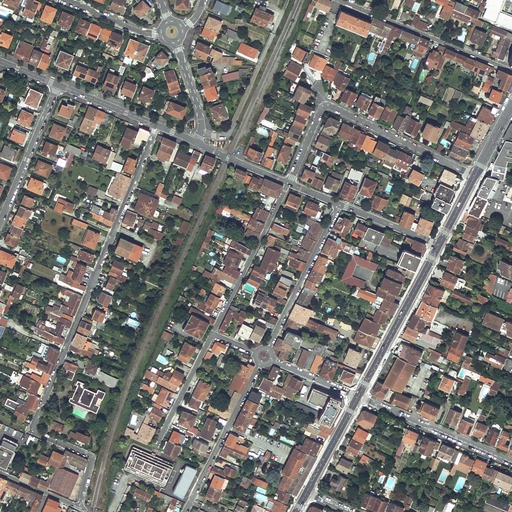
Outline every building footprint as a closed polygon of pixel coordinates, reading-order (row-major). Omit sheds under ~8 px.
[(22,13),(32,17),(37,4),(32,2),(33,1),(30,0),(26,0),(26,2),(27,2),(22,13)] [(112,0),(110,6),(122,11),(126,0),(125,0),(112,0)] [(133,9),(140,16),(149,8),(142,0),(133,9)] [(223,12),(227,4),(218,0),(216,0),(213,8),(223,12)] [(308,5),(302,19),(306,21),(313,5),(327,11),(331,1),(328,0),(311,0),(309,4),(308,4),(308,5)] [(503,0),(485,0),(483,6),(487,8),(483,17),(494,22),(499,11),(503,0)] [(454,5),(453,9),(463,13),(467,5),(456,1),(454,5)] [(446,2),(440,16),(448,20),(450,15),(453,9),(454,5),(446,2)] [(253,15),(251,20),(266,27),(267,23),(270,24),(274,16),(265,12),(266,8),(258,4),(257,7),(254,5),(253,7),(256,8),(254,12),(253,12),(252,14),(253,15)] [(46,5),(41,18),(50,22),(56,9),(46,5)] [(467,5),(463,13),(475,18),(477,19),(480,11),(467,5)] [(453,9),(450,15),(468,23),(469,19),(474,21),(475,18),(463,13),(453,9)] [(340,10),(334,23),(338,24),(343,12),(340,10)] [(63,25),(61,29),(67,32),(73,16),(63,12),(58,23),(63,25)] [(343,12),(338,24),(366,35),(368,30),(371,22),(343,12)] [(511,16),(500,12),(496,23),(511,29),(511,16)] [(417,13),(412,24),(416,25),(418,21),(420,15),(417,13)] [(20,17),(17,16),(14,21),(23,25),(24,21),(19,19),(20,17)] [(206,25),(217,30),(221,21),(209,16),(205,25),(206,25)] [(371,22),(368,30),(385,37),(387,38),(392,26),(372,18),(371,22)] [(474,21),(466,39),(481,44),(485,33),(474,28),(475,24),(480,26),(483,21),(477,19),(475,18),(474,21)] [(80,19),(76,30),(86,34),(91,23),(80,19)] [(416,25),(415,27),(423,31),(426,24),(418,21),(416,25)] [(101,27),(91,23),(86,34),(96,39),(97,37),(101,27)] [(203,29),(200,34),(211,39),(214,34),(217,35),(219,31),(217,30),(206,25),(204,29),(203,29)] [(492,25),(488,34),(491,35),(492,33),(495,34),(500,36),(502,37),(501,38),(500,38),(495,51),(493,50),(491,56),(496,59),(508,32),(492,25)] [(41,32),(25,26),(24,29),(39,36),(41,32)] [(385,41),(382,50),(383,51),(383,50),(385,50),(390,44),(393,36),(392,36),(393,34),(399,37),(401,30),(392,26),(387,38),(385,41)] [(101,27),(97,37),(108,41),(112,31),(101,27)] [(228,28),(225,34),(229,36),(233,38),(241,42),(243,37),(239,35),(240,33),(228,28)] [(52,29),(50,35),(57,38),(59,32),(52,29)] [(401,30),(399,37),(416,44),(419,37),(401,30)] [(122,36),(112,31),(108,41),(107,43),(117,47),(122,36)] [(2,32),(0,35),(0,43),(8,47),(12,36),(2,32)] [(511,33),(508,32),(496,59),(502,61),(511,39),(511,33)] [(416,44),(414,48),(416,49),(419,51),(418,53),(423,55),(430,42),(419,37),(416,44)] [(130,39),(124,54),(133,58),(139,42),(130,39)] [(197,41),(192,52),(204,57),(209,46),(197,41)] [(28,62),(34,49),(18,42),(14,51),(13,54),(12,55),(21,58),(28,62)] [(148,46),(139,42),(133,58),(142,61),(148,46)] [(257,49),(241,42),(237,51),(253,58),(257,49)] [(429,52),(425,62),(434,66),(433,68),(435,69),(441,55),(444,47),(439,45),(436,50),(435,54),(432,53),(429,52)] [(73,62),(77,64),(83,49),(78,47),(75,55),(76,55),(73,62)] [(296,47),(292,56),(304,62),(309,53),(296,47)] [(212,61),(241,64),(241,60),(234,59),(234,58),(220,57),(222,52),(212,48),(209,54),(214,56),(212,61)] [(410,48),(406,58),(409,60),(412,53),(414,49),(410,48)] [(445,48),(443,55),(463,63),(462,65),(486,75),(489,68),(490,66),(445,48)] [(37,65),(43,53),(34,49),(28,62),(32,63),(37,65)] [(73,56),(60,51),(54,64),(62,67),(62,68),(67,70),(73,56)] [(168,58),(161,51),(155,58),(152,62),(154,64),(155,64),(157,64),(158,63),(160,65),(161,64),(162,65),(168,58)] [(43,53),(37,65),(41,67),(44,69),(50,56),(43,53)] [(103,53),(101,57),(106,59),(110,60),(115,62),(117,58),(103,53)] [(314,55),(309,65),(322,71),(327,59),(326,58),(325,60),(314,55)] [(326,65),(321,75),(332,81),(341,62),(337,60),(333,69),(326,65)] [(289,64),(284,74),(294,80),(301,67),(292,62),(291,64),(294,65),(294,66),(289,64)] [(84,79),(88,70),(77,65),(73,74),(84,79)] [(198,68),(204,86),(213,83),(216,82),(213,74),(215,73),(214,70),(212,71),(210,65),(205,67),(205,65),(198,68)] [(96,72),(88,69),(88,70),(84,79),(95,83),(101,67),(98,66),(96,72)] [(238,70),(222,74),(224,80),(245,75),(248,68),(239,67),(238,70)] [(172,69),(164,72),(168,82),(176,79),(172,69)] [(498,69),(496,76),(501,78),(497,87),(506,90),(511,75),(498,69)] [(119,77),(109,73),(104,86),(114,90),(119,77)] [(338,73),(333,83),(337,84),(336,87),(343,90),(349,78),(338,73)] [(176,79),(168,82),(167,82),(170,90),(169,90),(170,93),(180,90),(176,79)] [(131,96),(136,85),(126,81),(121,92),(131,96)] [(204,86),(203,86),(207,99),(217,95),(213,83),(204,86)] [(299,85),(293,97),(304,102),(307,104),(308,101),(305,100),(309,90),(299,85)] [(144,86),(138,99),(145,102),(145,101),(149,103),(154,91),(144,86)] [(498,101),(501,90),(490,87),(487,98),(498,101)] [(345,88),(340,99),(350,104),(355,93),(345,88)] [(23,98),(19,96),(17,103),(24,106),(27,107),(28,104),(36,108),(42,93),(31,89),(25,103),(22,101),(23,98)] [(456,90),(453,96),(459,99),(462,92),(456,90)] [(360,95),(355,104),(359,106),(358,107),(367,112),(373,100),(371,99),(369,104),(367,103),(369,99),(360,95)] [(420,95),(418,100),(430,106),(432,100),(420,95)] [(168,113),(168,112),(181,117),(185,108),(167,100),(163,110),(168,113)] [(221,102),(210,106),(214,120),(215,122),(216,122),(219,121),(219,119),(226,116),(221,102)] [(300,102),(295,112),(306,116),(310,107),(300,102)] [(373,102),(368,112),(378,117),(383,107),(373,102)] [(18,121),(29,126),(34,115),(22,110),(24,106),(17,103),(15,107),(22,110),(18,121)] [(63,104),(59,113),(69,118),(74,106),(69,103),(68,106),(63,104)] [(103,118),(105,113),(97,109),(89,106),(81,127),(89,131),(88,133),(90,134),(94,127),(97,122),(100,124),(103,118)] [(386,106),(380,119),(384,121),(385,120),(390,123),(390,121),(391,122),(397,111),(386,106)] [(398,114),(392,127),(396,129),(396,130),(401,132),(410,115),(408,113),(411,108),(406,106),(404,112),(406,113),(404,117),(398,114)] [(482,106),(476,119),(487,124),(489,120),(491,120),(494,115),(492,114),(493,112),(488,109),(482,106)] [(296,114),(292,124),(301,128),(305,118),(296,114)] [(68,121),(67,124),(74,127),(78,117),(75,115),(72,122),(68,121)] [(411,118),(405,130),(407,131),(406,133),(414,137),(423,118),(417,115),(416,117),(419,119),(418,121),(411,118)] [(327,118),(321,132),(328,136),(331,131),(334,132),(339,122),(330,117),(327,118)] [(451,123),(449,126),(473,137),(480,140),(483,131),(485,132),(489,124),(487,124),(476,119),(471,117),(470,120),(473,121),(471,125),(470,125),(469,126),(470,127),(469,129),(459,124),(458,126),(451,123)] [(508,129),(503,138),(507,139),(511,140),(511,122),(511,123),(508,129)] [(343,123),(337,135),(347,139),(353,128),(343,123)] [(61,139),(65,128),(55,124),(50,135),(61,139)] [(427,124),(422,134),(433,140),(439,128),(435,126),(434,127),(427,124)] [(280,130),(279,132),(297,140),(298,138),(297,138),(301,129),(291,125),(288,132),(284,131),(285,129),(284,129),(283,131),(280,130)] [(447,128),(442,138),(444,139),(450,129),(453,130),(452,133),(453,134),(455,131),(458,132),(457,133),(458,134),(453,144),(466,150),(473,137),(449,126),(448,125),(447,128)] [(138,132),(127,127),(120,143),(131,148),(132,146),(138,132)] [(138,132),(132,146),(139,149),(141,145),(139,144),(143,135),(148,137),(150,131),(140,127),(138,132)] [(354,128),(347,145),(358,150),(366,134),(354,128)] [(15,129),(10,139),(21,144),(25,133),(15,129)] [(274,132),(268,146),(270,147),(277,133),(274,132)] [(321,132),(315,146),(324,150),(330,138),(334,140),(334,138),(328,136),(321,132)] [(168,161),(176,143),(158,135),(156,140),(162,142),(156,156),(168,161)] [(367,135),(361,147),(371,152),(376,140),(367,135)] [(285,136),(284,141),(293,145),(295,141),(285,136)] [(502,149),(494,163),(511,167),(511,140),(507,139),(502,149)] [(378,141),(372,152),(382,157),(388,145),(378,141)] [(47,142),(42,153),(49,156),(50,154),(54,156),(58,146),(47,142)] [(5,144),(0,155),(14,161),(19,150),(5,144)] [(282,144),(276,159),(281,161),(285,162),(291,147),(282,144)] [(466,150),(453,144),(447,156),(460,163),(462,158),(465,154),(466,150)] [(111,150),(97,145),(92,157),(106,163),(111,150)] [(245,149),(242,155),(246,156),(245,157),(257,162),(262,153),(249,147),(248,150),(245,149)] [(385,159),(384,163),(392,166),(399,151),(395,149),(394,150),(389,148),(384,158),(385,159)] [(316,149),(314,154),(318,156),(318,157),(320,158),(323,152),(316,149)] [(186,169),(192,157),(179,151),(173,163),(186,169)] [(197,152),(194,151),(192,157),(186,169),(185,170),(191,172),(195,163),(196,163),(201,153),(197,152)] [(320,158),(320,159),(322,160),(322,158),(330,161),(329,164),(331,165),(335,157),(327,154),(323,152),(320,158)] [(401,152),(395,163),(394,163),(392,167),(400,171),(402,166),(406,168),(412,157),(401,152)] [(210,173),(215,160),(211,158),(206,155),(200,169),(210,173)] [(263,156),(260,163),(270,167),(273,160),(263,156)] [(126,170),(133,173),(135,167),(134,167),(137,160),(129,157),(123,170),(125,171),(126,170)] [(60,158),(57,164),(64,166),(66,161),(60,158)] [(52,166),(39,160),(34,171),(48,176),(52,166)] [(113,161),(110,168),(120,172),(123,164),(113,161)] [(0,162),(0,176),(6,179),(11,167),(0,162)] [(64,166),(57,164),(55,169),(61,172),(64,166)] [(305,168),(301,178),(310,182),(316,168),(317,165),(316,164),(314,168),(315,169),(313,172),(305,168)] [(347,177),(359,182),(363,172),(351,167),(347,177)] [(408,167),(403,179),(406,180),(407,179),(418,184),(424,172),(422,171),(419,170),(415,168),(414,170),(408,167)] [(236,168),(234,174),(242,178),(245,172),(241,170),(236,168)] [(310,182),(310,183),(320,188),(323,181),(317,178),(318,177),(317,176),(318,174),(316,173),(318,169),(316,168),(310,182)] [(444,169),(438,180),(450,186),(455,175),(444,169)] [(328,176),(324,186),(335,190),(339,180),(337,179),(339,176),(338,174),(334,172),(332,173),(330,177),(328,176)] [(124,174),(121,173),(118,181),(115,179),(114,181),(112,180),(111,183),(112,183),(126,189),(131,178),(124,174)] [(246,174),(243,180),(249,183),(252,177),(246,174)] [(249,183),(248,186),(258,190),(259,189),(263,179),(260,177),(259,179),(256,177),(252,176),(252,177),(249,183)] [(488,176),(478,193),(489,198),(501,179),(488,176)] [(28,188),(39,193),(43,182),(32,177),(30,182),(31,182),(28,188)] [(364,177),(358,193),(369,198),(376,182),(364,177)] [(263,179),(259,189),(276,197),(282,186),(273,182),(263,178),(263,179)] [(345,181),(339,195),(350,200),(356,186),(345,181)] [(159,197),(164,185),(159,182),(153,194),(159,197)] [(439,182),(434,195),(447,201),(453,189),(439,182)] [(126,189),(112,183),(108,193),(113,195),(112,197),(118,200),(119,198),(122,199),(126,189)] [(98,189),(90,185),(87,193),(95,196),(98,189)] [(416,187),(411,196),(418,199),(421,193),(422,194),(424,190),(416,187)] [(151,216),(158,200),(141,193),(134,209),(151,216)] [(289,194),(284,205),(295,210),(300,199),(289,194)] [(478,194),(469,211),(479,216),(482,210),(484,211),(487,207),(484,206),(489,199),(478,194)] [(27,205),(26,207),(30,209),(32,210),(33,207),(31,206),(34,199),(25,195),(22,203),(27,205)] [(173,195),(170,201),(179,205),(182,199),(173,195)] [(375,195),(370,206),(380,210),(382,206),(383,206),(384,204),(385,205),(387,200),(375,195)] [(402,195),(399,202),(408,205),(411,198),(402,195)] [(434,195),(429,205),(445,212),(450,203),(447,201),(434,195)] [(73,209),(74,204),(59,198),(54,210),(62,213),(63,210),(71,213),(71,212),(73,211),(73,209)] [(170,201),(166,199),(164,203),(177,209),(179,205),(170,201)] [(298,210),(297,214),(314,221),(316,217),(317,218),(320,213),(317,211),(318,209),(316,209),(318,205),(307,201),(302,211),(298,210)] [(224,203),(222,206),(224,206),(223,209),(244,219),(242,225),(259,233),(264,222),(258,219),(258,220),(254,218),(224,203)] [(118,210),(112,207),(110,213),(102,209),(103,208),(94,204),(91,211),(95,213),(114,221),(118,210)] [(20,205),(16,214),(24,218),(27,219),(30,209),(26,207),(20,205)] [(254,218),(258,220),(258,219),(264,222),(269,212),(260,208),(258,211),(262,213),(260,217),(255,215),(254,218)] [(135,217),(137,214),(127,210),(122,222),(132,226),(136,217),(135,217)] [(397,216),(395,221),(402,224),(409,227),(411,221),(414,215),(403,211),(401,217),(397,216)] [(114,221),(95,213),(93,218),(111,226),(114,221)] [(12,223),(20,227),(24,218),(16,214),(12,223)] [(467,217),(464,223),(478,229),(482,218),(471,214),(469,218),(467,217)] [(411,221),(409,227),(418,231),(426,234),(432,222),(420,217),(417,223),(411,221)] [(87,224),(74,218),(73,222),(86,227),(87,224)] [(331,231),(338,234),(338,236),(344,238),(351,223),(348,221),(348,220),(343,218),(342,219),(341,219),(336,220),(331,231)] [(150,229),(153,224),(140,219),(138,224),(144,227),(144,228),(148,229),(148,228),(150,229)] [(186,235),(191,224),(184,221),(179,232),(180,233),(186,235)] [(8,233),(19,237),(23,228),(20,227),(12,223),(8,233)] [(274,223),(272,228),(286,234),(288,230),(274,223)] [(312,234),(310,239),(316,241),(324,225),(317,223),(312,234)] [(357,223),(353,232),(362,236),(367,227),(357,223)] [(464,223),(461,230),(465,232),(463,236),(473,241),(474,241),(475,238),(477,239),(478,237),(476,236),(477,234),(483,237),(486,233),(478,229),(464,223)] [(242,225),(239,230),(256,239),(259,233),(242,225)] [(305,234),(307,230),(299,225),(296,230),(305,234)] [(362,236),(362,237),(377,244),(379,239),(382,234),(376,231),(376,229),(374,229),(373,230),(367,227),(362,236)] [(100,234),(89,229),(83,243),(94,248),(100,234)] [(16,246),(20,237),(19,237),(8,233),(5,241),(16,246)] [(179,249),(186,235),(180,233),(174,247),(179,249)] [(382,234),(379,239),(390,244),(393,239),(382,234)] [(269,235),(264,245),(268,246),(269,244),(270,244),(271,242),(272,243),(275,238),(273,237),(269,235)] [(301,243),(299,248),(310,253),(316,242),(316,241),(310,239),(305,236),(303,240),(308,242),(307,245),(301,243)] [(456,244),(454,249),(465,253),(467,249),(469,249),(470,248),(471,249),(473,244),(472,243),(473,241),(463,236),(462,239),(460,239),(458,244),(456,244)] [(138,260),(143,247),(121,237),(116,250),(138,260)] [(335,241),(328,237),(325,243),(340,249),(347,252),(349,253),(352,254),(353,254),(354,251),(350,249),(352,245),(339,240),(338,242),(335,241)] [(511,243),(497,237),(494,245),(496,246),(497,243),(505,247),(506,247),(506,249),(504,248),(504,249),(506,250),(506,249),(511,251),(511,249),(511,243)] [(242,239),(240,244),(251,248),(253,244),(242,239)] [(377,244),(376,245),(395,253),(398,247),(390,244),(379,239),(377,244)] [(405,247),(404,250),(419,256),(425,245),(409,239),(408,241),(413,243),(410,250),(405,247)] [(240,244),(232,240),(229,246),(243,252),(248,254),(251,248),(240,244)] [(325,243),(321,252),(334,258),(337,250),(339,251),(340,249),(325,243)] [(228,245),(225,252),(227,253),(240,258),(243,252),(229,246),(228,245)] [(268,247),(264,257),(275,261),(279,253),(280,253),(280,252),(274,249),(271,248),(268,247)] [(284,250),(283,253),(288,255),(306,262),(310,253),(299,248),(297,253),(295,253),(290,251),(289,252),(284,250)] [(15,252),(13,255),(1,250),(0,252),(0,261),(12,267),(16,257),(24,261),(26,256),(25,256),(18,253),(15,252)] [(94,255),(81,250),(78,257),(91,262),(94,255)] [(403,250),(397,263),(406,267),(413,270),(414,270),(420,256),(419,256),(404,250),(403,250)] [(227,253),(222,262),(225,264),(235,269),(240,258),(227,253)] [(352,254),(340,280),(356,287),(358,287),(362,289),(365,282),(351,276),(356,264),(374,272),(377,265),(368,261),(365,259),(353,254),(352,254)] [(288,255),(287,258),(295,261),(294,262),(292,261),(290,265),(302,270),(306,262),(288,255)] [(450,261),(448,268),(460,273),(465,261),(451,255),(449,261),(450,261)] [(319,256),(312,269),(322,273),(324,274),(325,271),(323,271),(325,267),(323,266),(326,259),(319,256)] [(264,257),(260,267),(265,269),(273,272),(273,270),(272,270),(275,261),(264,257)] [(511,264),(502,259),(502,263),(499,262),(499,268),(502,269),(502,274),(511,278),(511,266),(511,265),(511,264)] [(120,275),(125,264),(115,260),(109,275),(111,276),(125,282),(127,278),(120,275)] [(46,271),(50,273),(48,278),(52,280),(55,270),(34,262),(31,272),(39,275),(40,271),(45,273),(46,271)] [(87,266),(78,263),(72,278),(80,282),(87,266)] [(225,264),(221,270),(236,278),(240,271),(235,269),(225,264)] [(252,273),(251,273),(261,278),(263,279),(265,273),(263,272),(265,269),(260,267),(256,265),(254,269),(252,273)] [(216,267),(214,273),(224,278),(233,283),(236,278),(221,270),(216,267)] [(398,270),(396,272),(404,276),(410,278),(413,270),(406,267),(404,272),(398,270)] [(312,269),(304,286),(310,288),(311,285),(316,287),(319,281),(322,273),(312,269)] [(385,277),(384,276),(379,287),(380,287),(379,291),(377,290),(375,295),(376,295),(391,301),(396,290),(395,289),(398,283),(400,284),(401,284),(404,276),(396,272),(388,269),(385,277)] [(282,270),(280,275),(291,279),(293,274),(282,270)] [(204,271),(202,275),(216,282),(218,283),(220,279),(212,275),(204,271)] [(446,272),(441,283),(453,288),(454,286),(457,281),(458,278),(446,272)] [(486,289),(486,293),(492,295),(495,274),(489,272),(487,286),(486,289)] [(251,273),(247,282),(257,286),(259,282),(260,283),(260,282),(259,281),(261,278),(251,273)] [(72,278),(66,275),(63,282),(84,291),(86,287),(79,284),(80,282),(72,278)] [(280,275),(273,290),(272,294),(283,299),(284,296),(291,280),(291,279),(280,275)] [(125,282),(111,276),(105,287),(104,287),(102,291),(114,297),(116,292),(112,290),(115,284),(122,287),(125,282)] [(216,282),(210,293),(219,297),(221,294),(225,286),(218,283),(216,282)] [(431,284),(423,299),(424,300),(437,305),(444,290),(431,284)] [(304,286),(296,302),(306,307),(313,293),(308,291),(310,288),(304,286)] [(359,289),(356,295),(369,300),(372,293),(365,290),(364,291),(359,289)] [(453,289),(450,295),(472,304),(474,301),(485,306),(486,304),(479,301),(475,299),(453,289)] [(120,299),(114,297),(102,291),(97,301),(107,306),(111,297),(113,298),(113,299),(119,302),(120,299)] [(258,291),(252,303),(271,312),(277,300),(272,298),(273,296),(270,295),(269,297),(258,291)] [(83,296),(73,292),(71,296),(74,298),(72,303),(69,302),(67,306),(77,310),(83,296)] [(210,293),(205,303),(214,307),(219,297),(210,293)] [(373,305),(372,307),(375,308),(388,313),(391,315),(396,303),(391,301),(376,295),(375,298),(382,301),(380,306),(375,304),(375,305),(373,305)] [(481,295),(479,301),(486,304),(486,301),(489,302),(488,298),(481,295)] [(373,302),(372,304),(373,305),(375,305),(375,304),(380,306),(382,301),(375,298),(373,302)] [(197,299),(195,302),(199,304),(197,307),(210,314),(214,307),(205,303),(197,299)] [(424,300),(417,313),(432,320),(433,320),(439,306),(437,305),(424,300)] [(75,315),(77,310),(67,306),(58,302),(55,308),(50,306),(48,310),(61,315),(63,310),(75,315)] [(291,312),(288,317),(301,323),(311,327),(313,328),(322,332),(324,326),(313,321),(312,322),(307,319),(309,314),(312,315),(314,310),(313,310),(308,308),(306,307),(296,302),(291,312)] [(230,305),(219,329),(224,331),(236,308),(230,305)] [(191,307),(188,312),(190,313),(207,322),(212,325),(215,320),(191,307)] [(366,313),(364,317),(380,323),(383,325),(388,313),(375,308),(373,310),(377,311),(374,316),(370,315),(366,313)] [(102,323),(106,313),(96,309),(92,318),(99,321),(102,323)] [(246,312),(241,310),(240,313),(236,311),(233,317),(237,319),(236,321),(241,323),(246,312)] [(511,322),(488,312),(486,315),(488,316),(486,319),(485,318),(483,324),(500,331),(501,329),(507,332),(508,334),(511,335),(511,322)] [(190,313),(183,329),(200,337),(207,322),(190,313)] [(415,313),(409,325),(424,332),(426,333),(428,330),(424,328),(427,322),(431,324),(432,320),(417,313),(415,313)] [(70,326),(72,321),(62,317),(57,315),(56,318),(60,320),(59,322),(66,325),(70,326)] [(271,316),(268,322),(273,325),(274,325),(277,319),(271,316)] [(285,323),(283,328),(287,330),(295,333),(301,323),(288,317),(285,323)] [(364,317),(359,329),(374,336),(380,323),(364,317)] [(93,322),(83,318),(77,332),(87,337),(93,322)] [(102,323),(99,321),(97,327),(104,330),(106,325),(102,323)] [(340,321),(339,324),(342,325),(341,328),(347,330),(348,329),(350,329),(352,326),(340,321)] [(61,337),(66,325),(59,322),(56,329),(52,327),(51,328),(48,327),(46,331),(56,335),(61,337)] [(241,324),(234,338),(237,340),(239,337),(240,337),(240,336),(247,339),(249,336),(252,329),(241,324)] [(252,329),(249,336),(258,340),(258,341),(263,331),(263,330),(264,327),(260,325),(258,329),(253,326),(252,329)] [(324,326),(322,332),(335,337),(338,332),(324,326)] [(408,326),(403,336),(415,341),(419,331),(408,326)] [(358,329),(353,340),(369,347),(371,340),(373,341),(375,336),(374,336),(359,329),(358,329)] [(287,330),(282,340),(292,344),(296,346),(302,336),(295,333),(287,330)] [(44,336),(53,340),(56,335),(46,331),(44,336)] [(428,334),(428,335),(434,337),(438,339),(440,340),(443,341),(444,338),(429,331),(428,334)] [(87,337),(77,332),(72,344),(82,348),(87,337)] [(424,332),(421,338),(431,344),(434,337),(428,335),(428,334),(426,333),(424,332)] [(458,332),(453,345),(463,349),(468,336),(458,332)] [(61,337),(56,335),(53,340),(62,344),(65,339),(61,337)] [(278,338),(274,347),(281,350),(278,357),(284,360),(292,344),(282,340),(278,338)] [(185,342),(177,357),(186,362),(189,357),(190,357),(195,347),(185,342)] [(215,343),(211,351),(215,353),(217,348),(223,351),(225,345),(217,342),(215,343)] [(317,342),(312,352),(319,355),(323,348),(325,345),(317,342)] [(396,349),(394,353),(397,355),(399,356),(413,362),(417,363),(418,362),(416,361),(418,356),(421,357),(423,353),(420,352),(420,351),(404,344),(401,343),(398,350),(396,349)] [(55,363),(60,351),(46,344),(40,356),(43,357),(50,360),(55,363)] [(82,348),(72,344),(70,349),(91,359),(94,353),(86,350),(82,348)] [(452,346),(447,358),(458,362),(463,350),(452,346)] [(497,354),(507,358),(510,352),(500,347),(497,354)] [(335,353),(323,348),(319,355),(323,357),(326,358),(327,356),(329,357),(330,356),(333,357),(335,353)] [(349,348),(343,362),(355,367),(361,353),(349,348)] [(303,349),(296,365),(302,367),(310,352),(303,349)] [(431,352),(429,356),(439,360),(441,356),(431,352)] [(488,352),(485,359),(493,362),(493,364),(502,368),(507,358),(497,354),(496,356),(488,352)] [(317,355),(310,370),(316,373),(322,357),(317,355)] [(467,355),(462,366),(467,368),(472,357),(467,355)] [(399,356),(385,383),(399,389),(413,362),(399,356)] [(326,358),(323,357),(322,360),(326,361),(325,363),(325,362),(319,375),(330,379),(336,367),(335,366),(336,365),(343,367),(342,369),(343,370),(345,366),(337,363),(326,358)] [(43,370),(51,373),(55,363),(50,360),(48,366),(33,359),(31,363),(37,366),(37,367),(43,370)] [(78,366),(74,365),(65,361),(62,367),(65,368),(75,373),(78,366)] [(93,378),(115,387),(118,380),(100,372),(102,368),(90,362),(89,365),(87,364),(85,367),(87,368),(86,371),(94,375),(93,378)] [(236,370),(234,373),(235,373),(247,379),(250,373),(254,366),(248,363),(246,366),(241,364),(238,371),(236,370)] [(273,366),(267,378),(274,381),(280,369),(273,366)] [(356,371),(345,366),(343,370),(340,379),(351,383),(356,371)] [(72,381),(75,373),(65,368),(62,374),(65,376),(64,377),(72,381)] [(450,368),(447,376),(453,378),(456,371),(450,368)] [(46,384),(51,373),(43,370),(42,372),(44,373),(42,377),(32,373),(30,378),(40,382),(46,384)] [(147,370),(145,375),(156,381),(158,375),(155,374),(147,370)] [(162,378),(168,380),(167,381),(168,381),(169,380),(178,385),(183,374),(175,370),(172,374),(168,372),(164,373),(162,378)] [(235,373),(228,387),(229,388),(240,393),(244,385),(247,379),(235,373)] [(289,373),(281,388),(286,389),(288,385),(293,375),(289,373)] [(30,378),(24,375),(20,384),(28,388),(27,391),(31,393),(36,395),(37,391),(36,391),(40,382),(30,378)] [(158,375),(156,381),(175,390),(178,386),(168,381),(167,381),(168,380),(162,378),(162,377),(158,375)] [(444,375),(439,387),(454,393),(454,392),(454,391),(458,381),(453,378),(447,376),(444,375)] [(485,376),(483,381),(493,385),(495,380),(485,376)] [(264,377),(259,387),(268,391),(269,391),(272,384),(274,381),(267,378),(264,377)] [(293,377),(289,385),(288,385),(286,389),(283,393),(293,398),(297,390),(298,390),(302,382),(293,377)] [(462,382),(458,392),(464,395),(471,379),(466,377),(464,383),(462,382)] [(85,384),(78,380),(76,385),(77,385),(72,398),(70,397),(69,401),(97,413),(100,406),(97,404),(99,399),(102,400),(106,392),(98,389),(96,393),(83,388),(85,384)] [(200,380),(192,396),(201,400),(203,400),(210,385),(200,380)] [(379,381),(373,391),(375,394),(378,395),(377,396),(384,399),(390,388),(398,391),(399,389),(385,383),(379,381)] [(495,381),(490,394),(495,396),(500,385),(499,385),(500,383),(495,381)] [(265,393),(264,396),(279,402),(283,393),(286,389),(281,388),(272,384),(269,391),(268,391),(266,393),(265,393)] [(166,406),(172,392),(163,387),(156,401),(166,406)] [(217,404),(216,406),(230,413),(235,404),(240,393),(229,388),(228,390),(231,392),(230,394),(232,395),(227,405),(224,404),(223,406),(217,404)] [(295,402),(291,408),(319,420),(330,425),(340,405),(339,399),(313,389),(308,400),(316,403),(317,402),(326,406),(322,413),(295,402)] [(249,395),(248,399),(258,403),(262,395),(257,393),(252,391),(249,395)] [(397,392),(393,401),(407,407),(411,398),(397,392)] [(35,410),(41,397),(36,395),(31,393),(27,402),(19,399),(18,402),(31,408),(35,410)] [(428,395),(427,398),(442,404),(443,402),(428,395)] [(192,396),(190,402),(192,403),(191,406),(197,408),(201,400),(192,396)] [(243,407),(241,412),(253,417),(256,419),(258,415),(253,413),(257,405),(261,407),(263,405),(258,403),(248,399),(243,407)] [(422,400),(417,411),(421,413),(435,419),(440,408),(422,400)] [(155,403),(148,416),(156,421),(158,421),(163,411),(159,409),(161,406),(155,403)] [(209,403),(207,409),(228,418),(229,416),(230,413),(216,406),(209,403)] [(29,409),(19,404),(18,405),(20,406),(18,409),(21,410),(18,417),(23,420),(29,409)] [(452,408),(447,420),(456,424),(461,412),(452,408)] [(363,411),(357,422),(372,428),(377,416),(364,410),(363,411)] [(178,418),(177,422),(187,427),(186,430),(186,431),(192,433),(195,435),(197,429),(190,427),(196,413),(190,411),(189,415),(182,412),(179,418),(178,418)] [(238,419),(236,423),(246,427),(249,421),(251,422),(253,417),(241,412),(238,419)] [(208,418),(199,436),(209,441),(213,432),(211,431),(213,428),(216,421),(208,418)] [(463,419),(459,429),(469,434),(474,423),(473,423),(466,420),(463,419)] [(319,420),(318,423),(321,425),(318,429),(329,434),(332,430),(334,426),(330,425),(319,420)] [(477,422),(472,433),(482,438),(488,426),(477,422)] [(236,423),(233,427),(244,432),(246,427),(236,423)] [(129,437),(130,438),(137,441),(138,440),(147,444),(155,428),(145,424),(139,435),(133,431),(131,435),(130,435),(129,437)] [(358,428),(353,437),(363,443),(366,439),(368,440),(368,438),(366,437),(369,433),(366,431),(368,428),(361,424),(359,428),(358,428)] [(308,425),(306,429),(327,438),(329,434),(318,429),(311,426),(308,425)] [(501,437),(497,446),(507,450),(510,443),(506,442),(511,431),(504,428),(500,437),(501,437)] [(400,429),(397,437),(402,439),(405,431),(400,429)] [(400,443),(399,445),(403,447),(406,440),(405,440),(408,430),(406,429),(405,431),(402,439),(400,443)] [(173,430),(169,440),(176,443),(180,433),(173,430)] [(408,430),(405,440),(406,440),(415,444),(416,441),(419,434),(409,430),(408,430)] [(491,430),(486,441),(495,444),(499,433),(491,430)] [(69,435),(87,444),(90,437),(77,431),(76,434),(71,432),(69,435)] [(230,433),(228,438),(234,441),(235,442),(237,438),(241,440),(242,438),(230,433)] [(422,436),(420,441),(423,442),(420,450),(431,455),(434,448),(437,450),(440,443),(422,436)] [(0,445),(0,464),(7,467),(18,443),(4,437),(0,445)] [(294,447),(317,457),(320,451),(323,444),(314,441),(308,438),(306,437),(302,445),(299,444),(298,446),(295,444),(294,447)] [(348,449),(346,452),(353,456),(355,453),(357,454),(363,444),(353,438),(347,448),(348,449)] [(208,445),(194,439),(191,446),(194,447),(192,451),(194,452),(208,458),(210,454),(205,452),(208,445)] [(160,447),(158,450),(175,457),(176,455),(178,456),(179,454),(178,454),(179,451),(178,450),(180,445),(176,443),(169,440),(168,442),(165,449),(162,448),(160,447)] [(227,440),(225,444),(240,450),(242,447),(234,443),(227,440)] [(225,444),(219,455),(226,458),(229,452),(241,457),(244,452),(240,450),(225,444)] [(442,444),(438,454),(455,461),(459,452),(460,451),(442,444)] [(293,456),(291,460),(310,469),(313,463),(317,457),(294,447),(293,447),(290,454),(293,456)] [(134,448),(125,470),(163,486),(172,465),(134,448)] [(58,467),(63,455),(52,450),(52,452),(49,458),(48,462),(58,467)] [(67,457),(86,465),(87,460),(66,450),(63,455),(58,467),(56,471),(55,473),(53,478),(49,486),(70,496),(79,475),(63,468),(67,457)] [(342,457),(337,467),(347,472),(353,462),(351,462),(354,456),(353,456),(346,452),(343,457),(342,457)] [(455,461),(454,464),(470,471),(475,460),(469,457),(469,456),(459,452),(455,461)] [(48,462),(49,458),(40,454),(37,461),(46,465),(48,462)] [(363,454),(360,460),(365,462),(366,463),(369,458),(363,454)] [(477,458),(472,470),(482,474),(487,463),(477,458)] [(287,459),(281,472),(285,473),(291,460),(287,459)] [(285,473),(285,474),(302,482),(306,476),(310,469),(291,460),(285,473)] [(184,491),(183,491),(183,490),(184,490),(184,489),(184,488),(184,487),(183,487),(183,486),(185,486),(186,487),(189,480),(188,480),(187,478),(188,478),(189,477),(190,476),(190,475),(191,476),(194,469),(184,465),(171,494),(180,498),(184,491)] [(28,481),(33,470),(23,466),(17,477),(28,481)] [(215,474),(215,475),(224,478),(226,474),(233,477),(236,470),(230,467),(230,468),(226,466),(224,470),(215,466),(214,468),(213,467),(210,472),(215,474)] [(487,467),(483,477),(489,480),(490,479),(494,480),(498,470),(493,468),(492,470),(487,467)] [(37,485),(40,478),(34,476),(36,471),(33,470),(28,481),(37,485)] [(511,476),(499,471),(495,481),(500,484),(500,485),(504,487),(505,486),(510,488),(511,484),(511,476)] [(215,474),(210,486),(219,490),(224,478),(215,475),(215,474)] [(285,474),(279,487),(279,488),(291,493),(296,495),(299,489),(302,482),(285,474)] [(334,477),(331,483),(335,485),(334,486),(340,490),(344,484),(345,484),(347,479),(340,475),(338,479),(334,477)] [(49,486),(53,478),(49,477),(47,481),(40,478),(37,485),(47,490),(49,486)] [(242,480),(239,485),(247,488),(252,479),(248,478),(245,483),(242,480)] [(256,478),(254,483),(263,487),(264,484),(265,485),(265,484),(267,485),(266,486),(273,489),(274,485),(256,478)] [(15,495),(19,485),(7,480),(0,495),(0,499),(2,500),(8,488),(13,490),(11,493),(15,495)] [(26,497),(30,489),(19,485),(15,495),(13,498),(16,500),(19,493),(25,495),(22,502),(24,503),(26,497)] [(135,488),(132,495),(148,501),(148,500),(150,501),(153,496),(150,495),(151,494),(135,488)] [(280,492),(277,498),(286,502),(291,493),(279,488),(278,491),(280,492)] [(31,509),(39,493),(30,489),(26,497),(32,499),(28,506),(30,507),(30,508),(31,509)] [(36,511),(44,495),(39,493),(31,509),(29,511),(36,511)] [(162,493),(160,497),(166,500),(170,502),(172,498),(162,493)] [(367,493),(362,504),(372,508),(376,497),(367,493)] [(488,495),(485,502),(497,507),(500,500),(488,495)] [(51,511),(54,511),(57,506),(59,502),(49,497),(42,511),(45,511),(47,509),(52,511),(51,511)] [(266,506),(264,510),(266,510),(269,511),(282,511),(286,505),(268,497),(267,499),(270,500),(269,501),(274,503),(272,509),(266,506)] [(168,506),(165,511),(170,511),(176,500),(172,498),(170,502),(168,506)] [(378,498),(373,509),(379,511),(383,511),(389,501),(388,501),(387,502),(378,498)] [(239,499),(233,511),(241,511),(246,502),(239,499)] [(501,500),(498,507),(508,511),(511,505),(506,503),(501,500)] [(391,502),(386,511),(401,511),(404,508),(391,502)]
